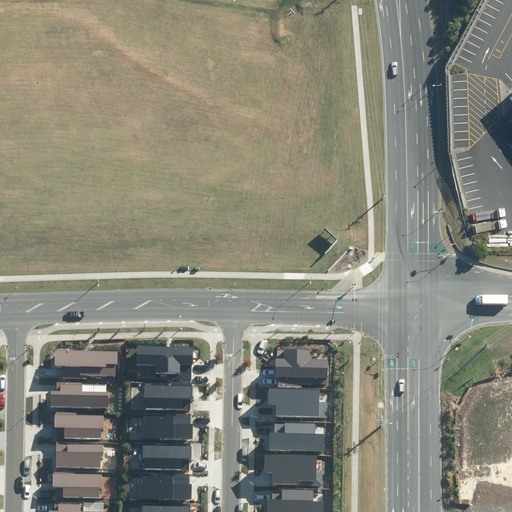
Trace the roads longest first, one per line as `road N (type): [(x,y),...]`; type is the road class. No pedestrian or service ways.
road 1 (residential): [(226,301),(228,101),(198,73),(117,67)]
road 2 (secondary): [(412,304),(412,148),(400,0)]
road 3 (residential): [(130,302),(130,95),(117,67)]
road 4 (residential): [(229,511),(233,327),(226,301)]
road 5 (residential): [(12,303),(10,511)]
road 6 (secondary): [(414,511),(412,304)]
road 7 (unclassified): [(226,301),(412,304)]
road 8 (residential): [(117,67),(79,51),(0,40)]
